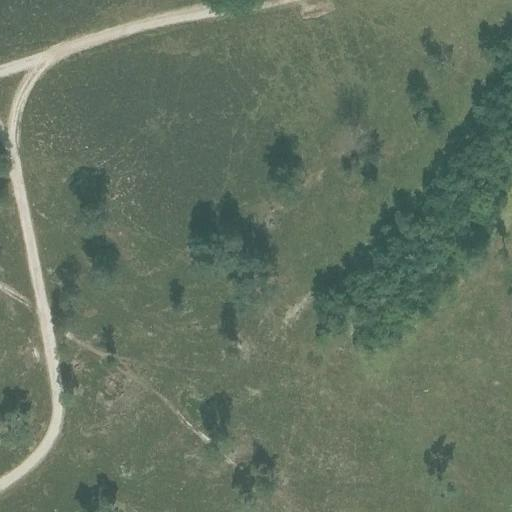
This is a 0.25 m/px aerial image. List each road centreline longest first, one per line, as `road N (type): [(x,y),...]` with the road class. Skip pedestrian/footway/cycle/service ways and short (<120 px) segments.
road 1 (track): [(0,482),(52,438),(56,419),(53,359),(15,165)]
road 2 (track): [(45,58),(250,0)]
